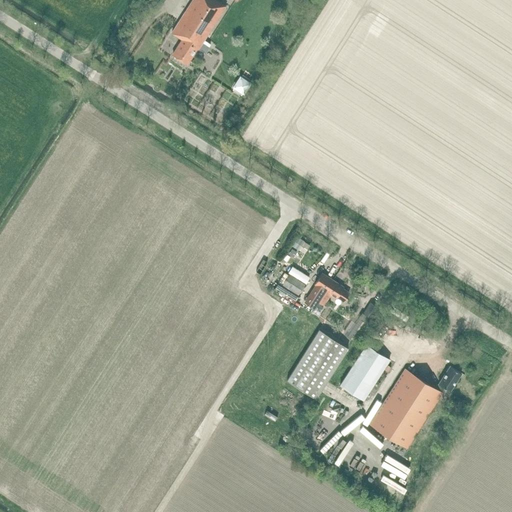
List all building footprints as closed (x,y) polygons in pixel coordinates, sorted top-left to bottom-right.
[(198,49),(226,5),(218,0),(192,0),(172,33),(183,40),(173,56),(187,64),(197,49),(198,49)] [(243,75),(233,89),(243,95),(252,81),(243,75)] [(297,237),(291,246),(298,250),(299,249),(303,252),(307,245),(303,242),(304,241),(297,237)] [(291,249),(287,254),(293,258),(296,252),(291,249)] [(305,284),(290,274),(289,273),(282,285),(298,295),(305,284)] [(319,301),(333,280),(323,273),(315,284),(318,286),(307,303),(314,308),(315,306),(319,301)] [(319,301),(318,302),(324,305),(331,295),(336,299),(337,298),(344,302),(350,293),(343,289),(344,287),(333,280),(319,301)] [(369,325),(379,309),(370,303),(367,308),(369,310),(366,315),(364,313),(360,320),(361,320),(350,338),(356,341),(367,324),(369,325)] [(315,306),(314,308),(312,311),(320,316),(323,312),(315,306)] [(319,329),(287,380),(316,399),(349,348),(319,329)] [(340,385),(364,400),(390,359),(367,343),(340,385)] [(450,391),(462,373),(452,366),(439,384),(436,388),(406,369),(370,425),(407,448),(443,393),(442,392),(445,388),(450,391)] [(358,470),(364,478),(373,471),(367,464),(358,470)] [(380,484),(390,478),(385,470),(375,476),(380,484)]
